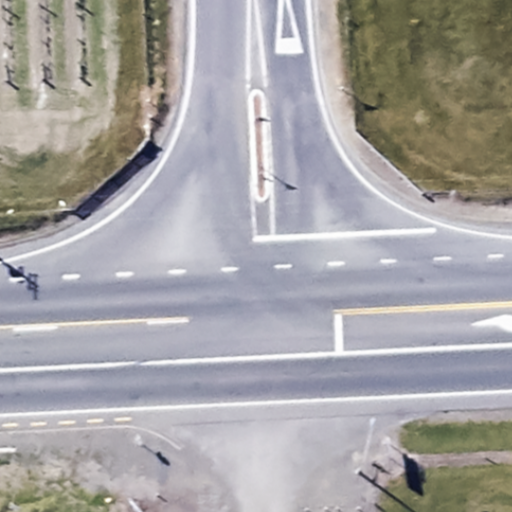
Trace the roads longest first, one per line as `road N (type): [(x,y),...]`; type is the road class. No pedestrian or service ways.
road 1 (tertiary): [(245,0),(260,325)]
road 2 (trunk): [(0,338),(260,325)]
road 3 (trunk): [(260,325),(511,312)]
road 4 (track): [(270,511),(260,325)]
